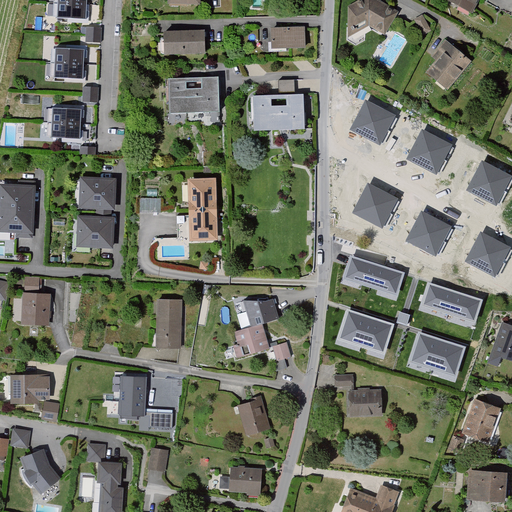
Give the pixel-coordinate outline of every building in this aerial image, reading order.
[(90,0),(57,0),(56,21),(89,22),(90,0)] [(201,9),(201,0),(168,0),(168,8),(201,9)] [(399,12),(379,0),(359,0),(348,6),(347,39),(356,46),(365,41),(366,28),(370,26),(385,35),(395,18),(399,12)] [(445,0),(471,13),(476,0),(445,0)] [(423,14),(414,19),(415,21),(422,35),(431,30),(424,16),(423,14)] [(85,42),(101,43),(102,28),(86,27),(85,42)] [(269,28),(270,49),(310,48),(310,27),(269,28)] [(164,35),(165,59),(206,57),(205,33),(164,35)] [(447,87),(469,61),(446,42),(434,57),(438,60),(428,72),(447,87)] [(87,51),(54,49),(53,79),(86,81),(87,51)] [(278,91),(294,91),(294,80),(277,80),(278,91)] [(219,81),(168,81),(169,116),(220,115),(219,81)] [(82,87),(82,102),(98,102),(98,87),(82,87)] [(304,93),(251,96),(253,132),(306,129),(304,93)] [(395,115),(366,100),(350,129),(380,145),(395,115)] [(83,112),(50,110),(48,141),(81,142),(83,112)] [(453,145),(423,130),(408,159),(437,175),(453,145)] [(511,177),(511,175),(483,161),(468,190),(497,205),(511,177)] [(216,178),(189,179),(191,240),(218,239),(216,178)] [(116,181),(81,180),(80,212),(115,213),(116,181)] [(398,199),(368,183),(353,212),(382,228),(398,199)] [(34,188),(0,186),(0,237),(33,239),(34,188)] [(160,212),(161,198),(139,197),(138,211),(160,212)] [(452,227),(422,212),(407,241),(437,256),(452,227)] [(114,219),(79,218),(78,250),(114,251),(114,219)] [(511,248),(481,233),(466,262),(496,277),(511,248)] [(403,273),(352,257),(344,279),(396,295),(403,273)] [(24,276),(23,288),(41,289),(41,277),(24,276)] [(0,300),(6,302),(9,283),(0,281),(0,300)] [(481,300),(430,283),(423,305),(474,322),(481,300)] [(281,293),(246,292),(257,321),(285,314),(281,293)] [(162,346),(187,345),(186,293),(161,294),(162,346)] [(49,296),(25,295),(23,323),(48,324),(49,296)] [(393,326),(348,311),(339,339),(384,354),(393,326)] [(270,319),(245,326),(248,339),(240,341),(245,357),(279,347),(270,319)] [(511,326),(509,326),(499,322),(484,363),(495,366),(498,357),(509,361),(511,361),(511,326)] [(466,348),(420,333),(411,361),(457,376),(466,348)] [(295,337),(278,342),(283,358),(300,353),(295,337)] [(40,368),(10,369),(11,403),(38,402),(38,395),(51,394),(51,374),(40,375),(40,368)] [(352,385),(352,376),(336,376),(336,385),(352,385)] [(145,379),(123,378),(121,414),(143,415),(145,379)] [(380,391),(351,392),(352,415),(381,414),(380,391)] [(263,396),(238,403),(245,428),(270,422),(263,396)] [(486,444),(498,409),(472,399),(459,434),(486,444)] [(44,401),(40,417),(56,420),(59,404),(44,401)] [(11,428),(10,446),(28,447),(29,429),(11,428)] [(275,429),(264,432),(268,445),(278,441),(275,429)] [(9,433),(0,431),(0,452),(6,453),(9,433)] [(462,441),(450,437),(446,449),(457,453),(462,441)] [(165,465),(168,443),(152,441),(149,462),(165,465)] [(86,443),(86,459),(105,459),(105,444),(86,443)] [(43,452),(23,460),(30,477),(41,493),(59,478),(48,467),(43,452)] [(120,465),(101,464),(99,481),(104,482),(102,511),(119,511),(121,489),(116,489),(117,483),(119,483),(120,465)] [(262,466),(234,466),(233,489),(262,490),(262,466)] [(502,503),(503,473),(465,471),(464,501),(502,503)] [(374,493),(351,483),(340,508),(348,511),(394,511),(389,510),(398,488),(379,480),(374,493)]
